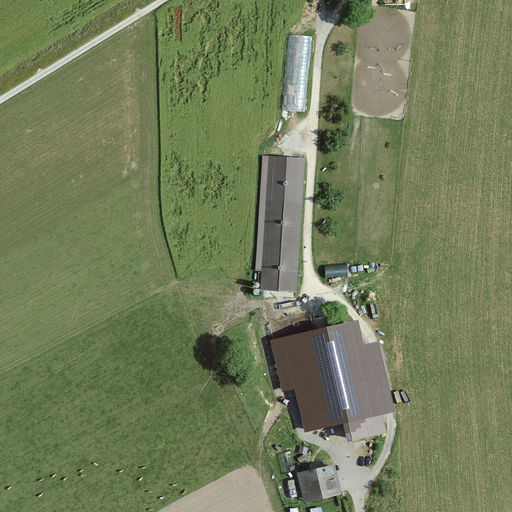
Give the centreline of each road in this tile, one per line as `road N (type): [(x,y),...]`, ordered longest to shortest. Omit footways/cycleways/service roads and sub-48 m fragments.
road 1 (track): [(346,0),(319,42),(308,259),(316,286),(384,340),(401,413),(358,511)]
road 2 (track): [(162,0),(0,99)]
